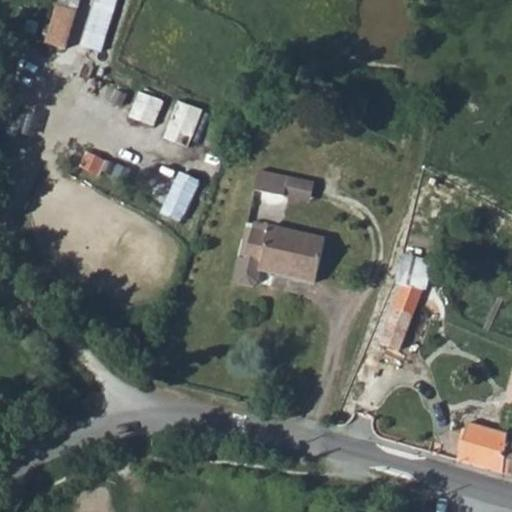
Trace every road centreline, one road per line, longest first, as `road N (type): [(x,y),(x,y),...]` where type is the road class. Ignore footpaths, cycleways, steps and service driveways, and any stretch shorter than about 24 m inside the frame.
road 1 (unclassified): [(0,474),(137,410),(255,429),(511,495)]
road 2 (track): [(137,410),(0,291)]
